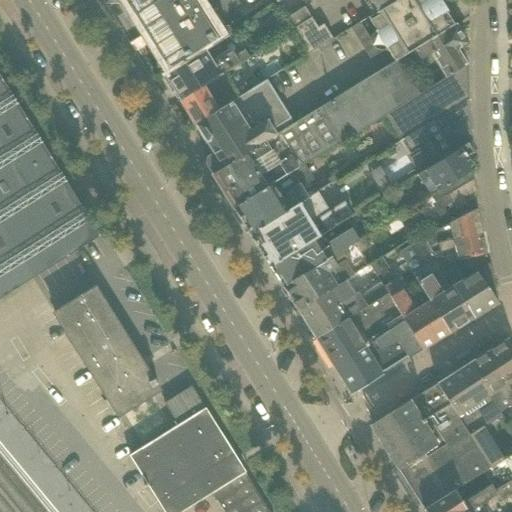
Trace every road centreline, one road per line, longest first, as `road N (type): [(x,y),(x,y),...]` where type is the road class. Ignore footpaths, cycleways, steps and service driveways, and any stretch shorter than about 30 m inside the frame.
road 1 (secondary): [(306,444),(29,0)]
road 2 (residential): [(511,295),(489,177),(486,0)]
road 3 (residential): [(306,444),(511,317)]
